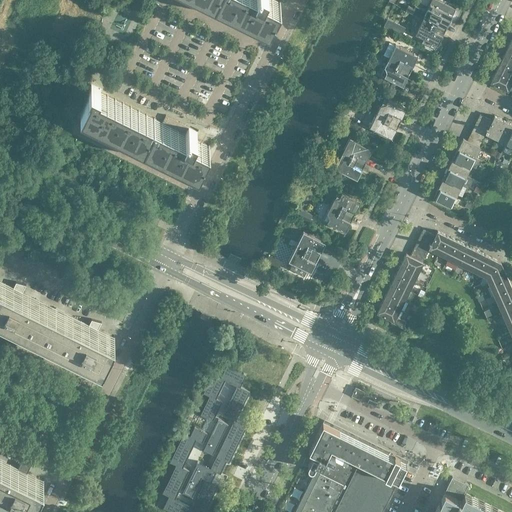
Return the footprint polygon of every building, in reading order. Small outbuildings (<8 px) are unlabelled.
[(191,0),(264,36),(280,2),(279,2),(274,0),(191,0)] [(409,3),(406,10),(423,17),(426,10),(409,3)] [(445,30),(452,15),(430,3),(422,18),(445,30)] [(407,34),(410,27),(387,18),(384,26),(407,34)] [(438,45),(445,30),(422,18),(415,33),(438,45)] [(410,71),(418,56),(395,44),(395,45),(389,42),(384,53),(389,56),(388,59),(410,71)] [(511,67),(511,55),(505,52),(501,62),(511,67)] [(403,86),(410,71),(388,59),(380,74),(403,86)] [(511,79),(511,67),(501,62),(496,71),(511,79)] [(508,90),(511,80),(511,79),(496,71),(491,81),(508,90)] [(205,135),(197,131),(166,115),(162,123),(99,92),(101,90),(91,85),(88,90),(90,91),(81,111),(80,110),(74,121),(193,179),(198,169),(209,145),(208,146),(201,142),(205,135)] [(399,123),(406,108),(384,97),(376,112),(399,123)] [(392,138),(399,123),(376,112),(369,127),(392,138)] [(492,120),(480,114),(477,120),(489,126),(492,120)] [(496,137),(504,121),(494,116),(492,120),(489,126),(487,131),(486,133),(496,137)] [(489,126),(477,120),(475,125),(487,131),(489,126)] [(505,142),(511,129),(511,124),(504,121),(496,137),(505,142)] [(487,131),(475,125),(472,130),(484,136),(486,133),(487,131)] [(484,136),(472,130),(470,135),(482,141),(484,136)] [(482,141),(470,135),(467,140),(479,146),(482,141)] [(364,164),(372,149),(349,138),(342,153),(364,164)] [(475,156),(480,147),(480,146),(479,146),(467,140),(463,138),(458,148),(475,156)] [(470,166),(475,156),(458,148),(453,158),(470,166)] [(357,179),(364,164),(342,153),(334,168),(357,179)] [(465,176),(470,166),(453,158),(448,167),(465,176)] [(461,185),(465,176),(448,167),(444,177),(461,185)] [(456,195),(461,185),(444,177),(439,187),(456,195)] [(451,205),(456,195),(439,187),(434,197),(451,205)] [(353,216),(360,201),(338,190),(330,205),(353,216)] [(346,231),(353,216),(330,205),(323,220),(346,231)] [(435,235),(423,229),(421,234),(433,240),(435,235)] [(321,251),(326,242),(303,231),(296,246),(318,257),(321,252),(321,251)] [(439,253),(447,236),(437,231),(435,235),(433,240),(430,245),(429,248),(439,253)] [(433,240),(421,234),(418,239),(430,245),(433,240)] [(448,257),(457,241),(447,236),(439,253),(448,257)] [(430,245),(418,239),(415,244),(428,250),(429,248),(430,245)] [(458,262),(467,245),(457,241),(448,257),(458,262)] [(428,250),(415,244),(413,250),(425,256),(428,250)] [(468,267),(476,250),(467,245),(458,262),(468,267)] [(316,262),(318,257),(296,246),(288,261),(298,265),(295,271),(306,277),(309,271),(311,272),(315,263),(316,262)] [(425,256),(413,250),(410,255),(422,261),(425,256)] [(477,272),(486,255),(476,250),(468,267),(477,272)] [(418,272),(423,262),(422,261),(410,255),(406,253),(401,263),(418,272)] [(486,276),(500,262),(486,255),(477,272),(486,276)] [(507,277),(500,262),(486,276),(490,285),(507,277)] [(413,281),(418,272),(401,263),(396,273),(413,281)] [(408,291),(413,281),(396,273),(392,283),(408,291)] [(511,287),(507,277),(490,285),(494,295),(511,287)] [(0,327),(96,375),(114,339),(97,331),(101,322),(91,319),(88,327),(76,350),(10,318),(21,294),(26,285),(16,282),(12,289),(0,283),(0,327)] [(404,300),(408,291),(392,283),(387,292),(404,300)] [(511,298),(511,288),(511,287),(494,295),(499,304),(511,298)] [(399,310),(404,300),(387,292),(382,302),(399,310)] [(88,327),(71,318),(21,294),(10,318),(76,350),(88,327)] [(511,310),(511,298),(499,304),(503,314),(511,310)] [(396,317),(399,310),(382,302),(377,312),(392,319),(391,322),(403,328),(405,322),(396,317)] [(511,321),(511,310),(503,314),(507,324),(511,321)] [(247,376),(228,366),(222,377),(214,373),(204,393),(211,396),(201,414),(209,418),(202,430),(195,427),(190,436),(184,433),(170,461),(176,464),(162,492),(168,496),(162,507),(171,511),(195,511),(197,510),(200,511),(203,511),(218,485),(211,481),(216,472),(220,474),(226,462),(228,463),(248,426),(235,419),(250,392),(241,387),(247,376)] [(358,400),(362,393),(354,389),(351,396),(358,400)] [(394,457),(325,423),(323,422),(309,450),(317,454),(318,453),(325,457),(326,458),(331,460),(346,468),(347,468),(354,471),(358,462),(385,475),(384,476),(390,479),(391,476),(398,480),(407,463),(399,460),(400,458),(394,456),(394,457)] [(382,511),(386,505),(398,480),(391,476),(390,479),(384,476),(385,475),(358,462),(354,471),(347,468),(346,468),(331,460),(326,458),(325,457),(318,453),(317,454),(317,456),(313,454),(308,464),(308,465),(308,466),(308,467),(309,468),(310,469),(311,469),(312,469),(313,469),(314,468),(314,467),(317,462),(318,463),(293,511),(382,511)] [(17,470),(0,462),(0,461),(0,491),(5,494),(11,482),(20,487),(14,498),(16,499),(22,502),(27,505),(31,507),(43,483),(26,475),(31,465),(21,463),(17,470)] [(502,511),(464,493),(468,484),(452,476),(445,491),(444,491),(441,499),(443,500),(442,504),(439,502),(434,511),(430,511),(428,511),(502,511)] [(14,498),(20,487),(11,482),(5,494),(9,496),(4,507),(5,508),(11,497),(14,498)] [(0,505),(4,507),(9,496),(5,494),(0,503),(0,505)] [(10,511),(16,499),(14,498),(11,497),(5,508),(10,511)] [(12,511),(16,511),(22,502),(16,499),(10,511),(12,511)] [(23,511),(27,505),(22,502),(16,511),(23,511)]
